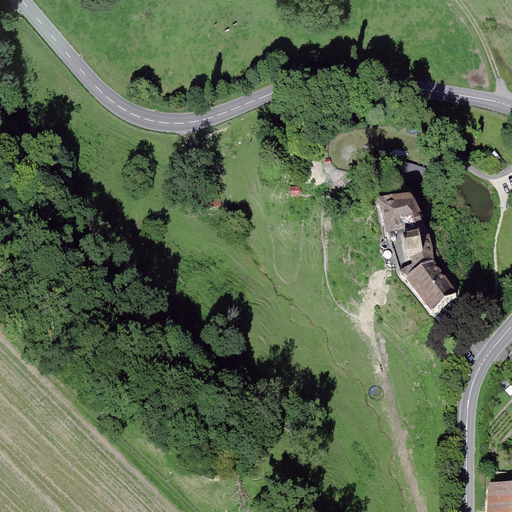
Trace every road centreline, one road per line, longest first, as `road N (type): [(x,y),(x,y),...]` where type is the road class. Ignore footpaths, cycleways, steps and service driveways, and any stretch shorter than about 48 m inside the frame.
road 1 (tertiary): [(21,0),(97,88),(162,123),(212,118),(319,81),(398,85),(511,107)]
road 2 (track): [(0,318),(197,511)]
road 3 (tertiary): [(511,326),(470,392),(467,511)]
